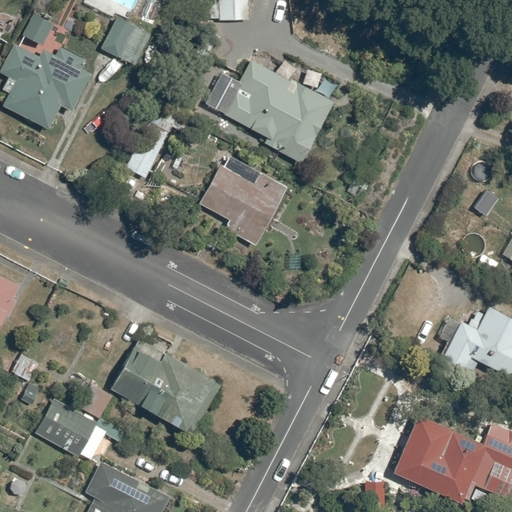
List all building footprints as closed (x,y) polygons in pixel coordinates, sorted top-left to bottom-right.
[(218,0),(219,20),(249,20),(248,0),(218,0)] [(23,35),(43,45),(54,25),(33,15),(23,35)] [(118,18),(102,49),(119,58),(135,27),(118,18)] [(3,106),(48,129),(60,105),(73,111),(92,74),(82,69),(87,60),(60,47),(56,56),(42,49),(38,57),(14,44),(0,71),(16,80),(3,106)] [(265,144),(302,163),(333,102),(313,92),(314,90),(291,78),(290,80),(251,60),(240,81),(224,113),(223,115),(268,137),(265,144)] [(224,113),(240,81),(222,71),(205,104),(224,113)] [(126,166),(146,176),(176,120),(157,110),(126,166)] [(227,230),(255,246),(287,187),(259,172),(253,183),(220,165),(199,204),(229,220),(227,224),(230,225),(227,230)] [(487,236),(465,228),(457,251),(480,258),(487,236)] [(0,320),(5,311),(10,314),(17,301),(12,298),(18,285),(0,275),(0,320)] [(470,317),(467,325),(461,322),(441,361),(462,372),(470,356),(511,377),(511,318),(488,307),(484,314),(478,311),(473,319),(470,317)] [(91,330),(78,322),(72,331),(62,325),(54,340),(77,354),(91,330)] [(138,340),(111,388),(186,430),(213,382),(138,340)] [(34,432),(77,457),(97,423),(54,398),(34,432)] [(483,443),(418,414),(392,471),(461,503),(464,497),(468,499),(475,484),(508,499),(511,491),(511,432),(492,423),(483,443)] [(161,511),(169,497),(101,462),(85,492),(96,497),(88,511),(161,511)] [(384,482),(364,482),(364,505),(383,505),(384,482)]
